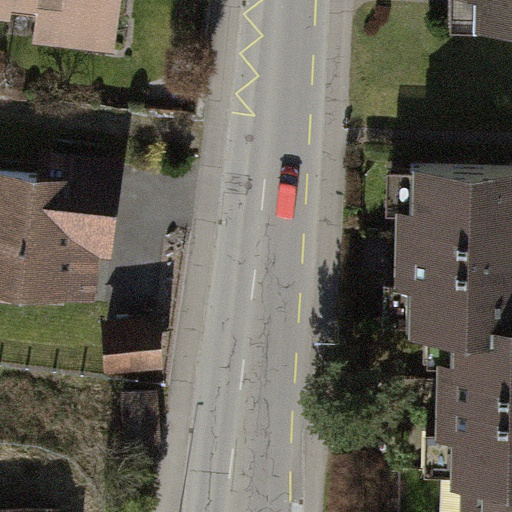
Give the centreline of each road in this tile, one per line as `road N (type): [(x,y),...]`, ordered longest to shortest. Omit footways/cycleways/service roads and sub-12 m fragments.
road 1 (tertiary): [(236,511),(283,0)]
road 2 (track): [(271,134),(0,110)]
